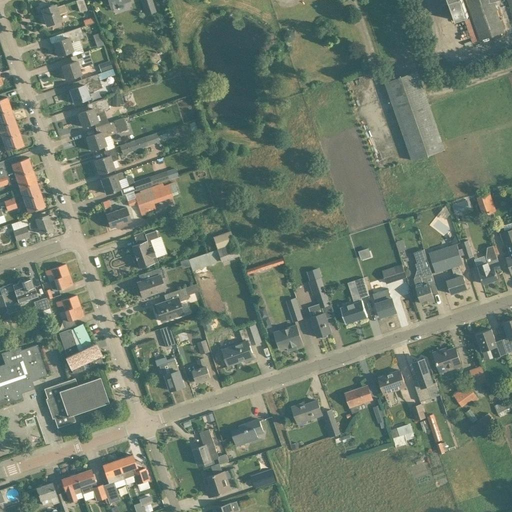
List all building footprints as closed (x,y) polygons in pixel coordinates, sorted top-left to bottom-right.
[(87,10),(86,8),(83,0),(77,0),(76,1),(80,12),(87,10)] [(141,0),(143,5),(146,14),(155,11),(151,0),(141,0)] [(511,0),(448,0),(456,21),(468,16),(462,0),(466,0),(480,40),(504,32),(494,2),(499,0),(507,0),(511,13),(511,0)] [(59,14),(66,11),(64,5),(56,7),(55,5),(41,9),(47,25),(56,22),(61,20),(59,14)] [(71,43),(77,40),(77,41),(84,39),(80,27),(73,30),(73,29),(62,33),(64,39),(53,43),(58,56),(67,53),(74,51),(71,43)] [(82,74),(80,69),(93,64),(88,51),(82,53),(81,53),(70,57),(72,62),(61,66),(66,80),(82,74)] [(110,61),(103,63),(106,71),(113,69),(110,61)] [(385,82),(409,151),(413,161),(445,149),(417,71),(385,82)] [(89,77),(79,80),(81,86),(70,90),(74,103),(84,100),(90,98),(88,93),(102,88),(97,74),(89,77)] [(132,93),(124,95),(127,106),(135,104),(132,93)] [(120,96),(112,96),(112,107),(120,107),(120,96)] [(0,99),(0,112),(11,109),(7,97),(0,99)] [(89,110),(78,113),(83,127),(94,123),(96,127),(105,124),(106,124),(107,124),(108,123),(104,111),(109,109),(105,98),(98,100),(87,104),(89,110)] [(0,126),(15,121),(11,109),(0,112),(0,126)] [(104,137),(110,135),(110,136),(128,130),(123,118),(108,123),(107,124),(106,124),(105,124),(96,127),(95,127),(97,133),(86,137),(91,151),(100,147),(106,145),(104,137)] [(19,133),(15,121),(0,126),(0,131),(3,139),(19,133)] [(187,124),(169,130),(170,135),(189,128),(187,124)] [(24,145),(19,133),(3,139),(7,151),(24,145)] [(119,146),(122,155),(160,142),(156,133),(119,146)] [(114,147),(113,148),(103,151),(105,157),(94,161),(99,174),(109,171),(115,169),(112,161),(118,159),(114,147)] [(11,164),(16,176),(32,170),(28,158),(11,164)] [(32,170),(16,176),(20,188),(37,182),(32,170)] [(133,183),(136,190),(136,191),(152,185),(165,181),(169,179),(166,171),(162,172),(133,182),(133,183)] [(106,194),(121,188),(118,180),(124,179),(122,172),(116,174),(115,174),(101,179),(106,194)] [(7,179),(0,181),(0,187),(9,184),(7,179)] [(20,188),(24,200),(41,194),(37,182),(20,188)] [(164,186),(163,184),(163,183),(139,191),(140,192),(134,194),(135,198),(127,200),(129,207),(137,204),(141,216),(149,214),(148,211),(155,209),(153,204),(173,197),(168,184),(164,186)] [(28,212),(36,209),(45,206),(41,194),(24,200),(28,212)] [(493,200),(483,200),(483,197),(479,197),(480,210),(493,210),(493,200)] [(127,223),(131,221),(126,207),(105,214),(110,228),(117,226),(118,229),(127,225),(127,223)] [(53,229),(48,215),(35,219),(35,220),(28,222),(30,230),(38,227),(40,233),(53,229)] [(511,254),(511,256),(507,258),(509,264),(511,274),(511,273),(511,222),(503,225),(505,232),(500,233),(503,243),(508,242),(511,254)] [(26,226),(13,231),(16,241),(30,236),(26,226)] [(139,268),(158,262),(150,240),(158,237),(156,230),(145,234),(147,240),(131,246),(139,268)] [(213,237),(217,250),(188,259),(192,271),(221,261),(221,262),(239,256),(230,231),(213,237)] [(473,257),(468,240),(460,242),(465,259),(473,257)] [(463,264),(460,254),(457,244),(429,253),(436,273),(452,268),(456,278),(447,281),(452,294),(468,289),(460,265),(463,264)] [(498,279),(495,271),(501,269),(493,246),(487,247),(486,255),(488,262),(477,265),(480,274),(483,284),(498,279)] [(360,250),(363,258),(372,256),(369,247),(360,250)] [(414,255),(415,256),(417,263),(428,260),(425,251),(424,249),(414,252),(414,255)] [(402,263),(382,270),(387,285),(407,278),(402,263)] [(54,279),(69,274),(65,264),(46,271),(47,275),(52,274),(54,279)] [(432,274),(430,266),(422,269),(424,276),(414,280),(422,303),(434,299),(433,297),(439,295),(432,274)] [(165,277),(161,267),(141,274),(144,280),(137,283),(142,297),(164,289),(161,278),(165,277)] [(69,274),(54,279),(56,285),(51,286),(53,292),(63,288),(73,285),(69,274)] [(28,302),(28,300),(38,296),(34,286),(33,287),(30,279),(24,281),(19,278),(17,283),(13,285),(12,283),(0,287),(0,290),(1,294),(0,294),(0,321),(10,319),(8,314),(21,310),(20,305),(28,302)] [(369,296),(363,278),(355,281),(361,299),(369,296)] [(166,301),(155,305),(161,321),(183,313),(179,301),(186,299),(189,298),(188,295),(199,291),(197,283),(185,287),(169,293),(164,295),(166,301)] [(45,293),(46,297),(47,299),(53,297),(50,291),(50,289),(44,291),(45,293)] [(373,293),(374,296),(381,317),(396,312),(392,299),(389,291),(382,293),(381,291),(380,290),(374,291),(373,293)] [(320,308),(330,305),(325,291),(315,294),(320,308)] [(63,305),(65,311),(80,305),(76,295),(67,298),(57,302),(59,306),(63,305)] [(50,309),(51,309),(47,300),(46,298),(34,302),(38,313),(42,311),(45,318),(52,316),(50,309)] [(287,301),(294,321),(302,318),(296,298),(287,301)] [(368,317),(365,307),(362,301),(341,308),(346,324),(368,317)] [(84,316),(80,305),(65,311),(67,316),(62,318),(64,323),(74,319),(84,316)] [(262,319),(266,318),(268,315),(265,307),(259,309),(262,319)] [(332,333),(329,323),(325,312),(311,317),(317,337),(332,333)] [(511,319),(504,322),(509,337),(503,339),(504,342),(506,348),(508,353),(511,351),(511,319)] [(71,368),(72,373),(88,367),(102,363),(100,355),(102,355),(99,348),(96,342),(92,344),(82,323),(73,328),(59,333),(66,354),(66,356),(64,356),(70,369),(71,368)] [(247,327),(247,328),(239,330),(243,343),(223,350),(226,358),(229,367),(230,367),(230,365),(245,360),(245,361),(254,358),(250,346),(261,342),(255,325),(247,327)] [(275,332),(280,349),(294,344),(295,349),(304,346),(297,325),(275,332)] [(491,348),(494,358),(508,353),(506,348),(504,342),(503,339),(496,341),(492,329),(476,334),(482,351),(491,348)] [(176,344),(173,335),(163,338),(166,347),(176,344)] [(201,354),(210,352),(207,340),(198,341),(201,354)] [(25,386),(26,391),(27,390),(34,388),(34,389),(35,388),(32,380),(47,375),(36,344),(21,350),(20,346),(1,353),(5,363),(0,364),(0,404),(22,396),(22,398),(23,397),(19,388),(25,386)] [(443,352),(442,350),(433,353),(440,372),(441,372),(441,373),(449,371),(449,369),(462,365),(456,348),(443,352)] [(168,362),(168,363),(160,365),(163,376),(166,375),(171,391),(184,386),(179,370),(174,357),(167,360),(168,362)] [(197,360),(199,364),(200,368),(193,371),(194,373),(197,382),(211,378),(207,368),(207,366),(206,366),(203,358),(197,360)] [(413,379),(421,401),(431,397),(427,385),(433,383),(424,359),(413,362),(419,377),(413,379)] [(481,365),(470,370),(476,385),(488,380),(481,365)] [(406,387),(404,380),(400,370),(379,378),(384,394),(406,387)] [(47,398),(45,399),(52,419),(54,418),(57,427),(75,421),(73,414),(106,402),(106,403),(109,402),(100,377),(77,385),(75,378),(44,388),(47,398)] [(373,399),(371,395),(368,385),(345,393),(350,407),(373,399)] [(468,385),(454,395),(462,407),(472,400),(473,402),(478,399),(468,385)] [(323,415),(321,410),(317,400),(301,406),(300,404),(292,407),(298,424),(323,415)] [(494,406),(499,416),(511,409),(511,402),(503,406),(501,402),(494,406)] [(426,418),(421,404),(412,407),(416,421),(426,418)] [(378,423),(380,423),(382,428),(388,426),(381,405),(373,407),(378,423)] [(472,422),(478,419),(471,408),(466,411),(472,422)] [(330,438),(331,437),(341,434),(332,409),(323,412),(328,424),(325,425),(330,438)] [(203,416),(204,420),(205,422),(208,421),(209,422),(215,420),(214,416),(213,413),(206,415),(203,416)] [(478,423),(468,429),(474,439),(496,424),(488,413),(476,422),(478,423)] [(427,417),(436,442),(442,440),(434,415),(427,417)] [(264,432),(262,428),(259,419),(244,424),(245,427),(232,431),(237,446),(258,438),(257,435),(264,432)] [(391,430),(394,438),(400,436),(397,428),(391,430)] [(219,458),(213,439),(209,429),(200,432),(204,445),(194,449),(199,465),(208,461),(219,458)] [(396,447),(397,447),(408,443),(407,440),(405,434),(400,436),(394,438),(393,438),(394,442),(396,447)] [(445,452),(442,443),(436,445),(440,454),(445,452)] [(132,455),(118,460),(122,472),(131,469),(137,484),(149,480),(145,468),(138,470),(132,455)] [(122,472),(118,460),(102,465),(109,484),(113,482),(124,479),(122,472)] [(76,474),(82,492),(83,494),(93,491),(96,501),(104,499),(107,498),(102,484),(97,486),(91,469),(76,474)] [(271,469),(252,476),(256,488),(276,481),(271,469)] [(231,490),(224,471),(208,477),(210,484),(206,486),(208,491),(209,491),(211,497),(220,494),(222,493),(231,490)] [(75,494),(82,492),(76,474),(61,479),(69,502),(77,499),(75,494)] [(43,506),(52,503),(52,504),(57,502),(60,511),(68,511),(67,509),(64,500),(61,493),(56,494),(52,483),(36,488),(41,500),(43,506)] [(233,511),(230,503),(223,505),(214,509),(214,511),(233,511)]
